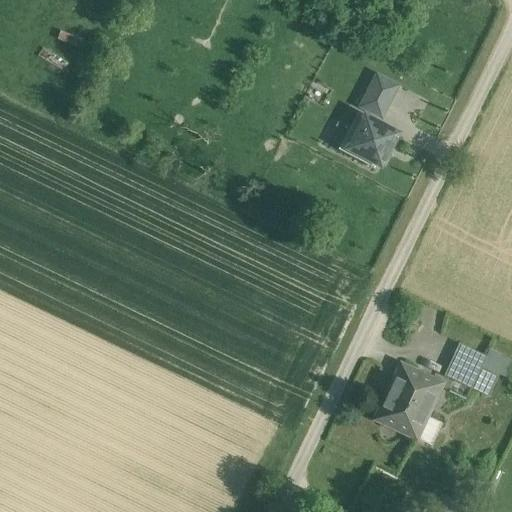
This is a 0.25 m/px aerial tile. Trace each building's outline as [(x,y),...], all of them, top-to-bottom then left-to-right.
[(381,117),(397,86),(377,75),(361,106),(381,117)] [(365,115),(358,112),(338,150),(373,169),(376,164),(347,149),(365,115)] [(378,160),(383,162),(392,144),(387,142),(393,131),(365,115),(347,149),(376,164),(378,160)] [(459,343),(444,375),(471,388),(486,356),(459,343)] [(511,359),(490,349),(486,356),(471,388),(488,396),(501,370),(508,373),(511,365),(511,359)] [(441,383),(401,365),(376,419),(416,438),(426,415),(441,383)] [(426,415),(416,438),(431,445),(442,422),(426,415)]
